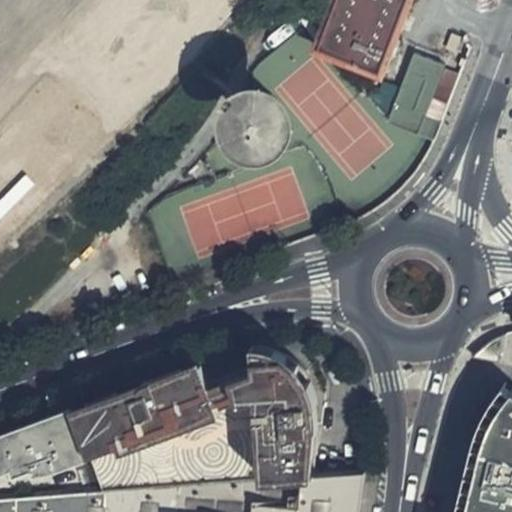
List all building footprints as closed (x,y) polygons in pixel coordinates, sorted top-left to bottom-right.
[(403,15),(408,0),(324,0),(320,11),(336,17),(322,52),(380,74),(395,34),(401,33),(407,20),(403,15)] [(464,61),(467,53),(451,47),(448,55),(464,61)] [(460,73),(414,55),(402,88),(389,121),(433,139),(460,73)] [(511,332),(499,337),(496,362),(506,364),(511,337),(511,332)] [(473,356),(496,362),(499,337),(483,346),(473,356)] [(308,476),(316,475),(323,412),(322,392),(318,378),(312,365),(304,353),(297,345),(293,342),(283,340),(272,339),(258,340),(263,353),(285,343),(296,356),(303,366),(306,371),(308,377),(311,383),(312,388),(314,393),(316,399),(316,423),(307,423),(308,476)] [(160,385),(156,374),(140,380),(144,392),(76,416),(89,451),(104,489),(308,476),(307,423),(316,423),(316,399),(314,393),(312,388),(311,383),(308,377),(306,371),(303,366),(296,356),(285,343),(263,353),(269,368),(217,388),(212,373),(209,366),(160,385)] [(269,368),(263,353),(212,373),(217,388),(269,368)] [(209,366),(205,355),(156,374),(160,385),(209,366)] [(144,392),(140,380),(72,404),(73,407),(76,416),(144,392)] [(511,391),(511,386),(502,384),(500,387),(488,407),(482,419),(476,432),(472,447),(456,511),(467,511),(484,447),(485,441),(494,421),(502,405),(511,391)] [(511,511),(511,391),(502,405),(494,421),(485,441),(484,447),(467,511),(511,511)] [(73,407),(72,405),(0,431),(0,469),(13,466),(15,471),(35,465),(42,468),(57,465),(89,451),(76,416),(73,407)] [(0,511),(360,511),(366,471),(316,475),(308,476),(104,489),(0,496),(0,511)]
